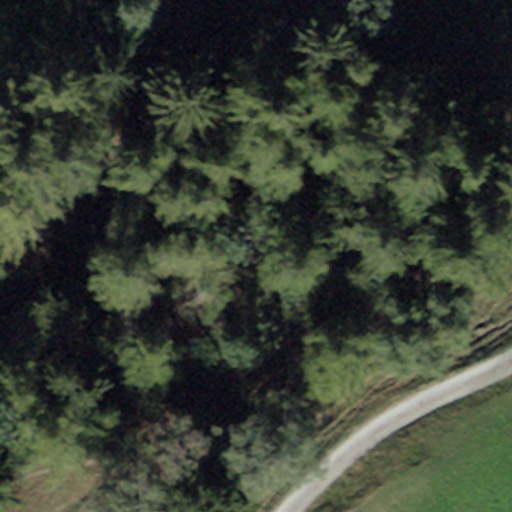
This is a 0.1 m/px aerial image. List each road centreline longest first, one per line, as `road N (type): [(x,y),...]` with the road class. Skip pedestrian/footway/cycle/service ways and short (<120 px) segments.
road 1 (track): [(171,0),(149,52),(0,200)]
road 2 (track): [(299,511),(401,414),(511,359)]
